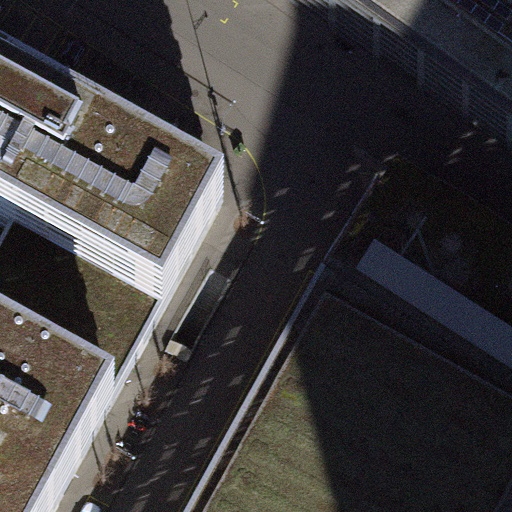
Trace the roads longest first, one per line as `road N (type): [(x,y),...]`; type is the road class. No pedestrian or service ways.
road 1 (residential): [(321,166),(139,511)]
road 2 (residential): [(321,166),(64,0)]
